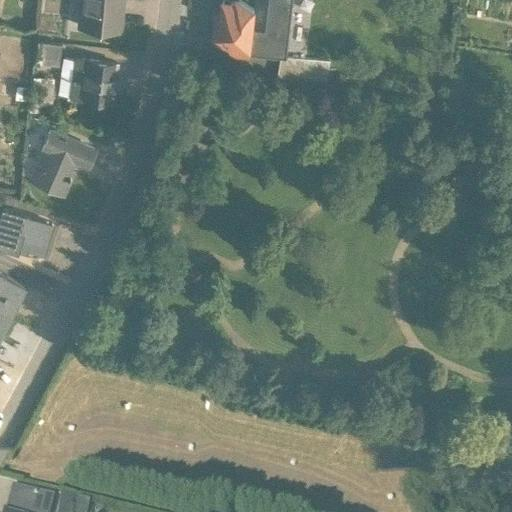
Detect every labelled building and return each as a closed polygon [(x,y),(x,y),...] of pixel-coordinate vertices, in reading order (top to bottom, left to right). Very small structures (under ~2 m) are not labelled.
[(77,0),(75,27),(120,32),(123,0),(77,0)] [(326,75),(327,69),(330,50),(287,45),(292,0),(268,0),(267,18),(254,17),(255,0),(232,0),(229,0),(222,0),(220,20),(216,20),(215,22),(213,37),(281,45),(278,66),(326,75)] [(59,44),(37,41),(34,64),(57,67),(59,44)] [(63,56),(63,58),(62,58),(57,94),(68,96),(68,98),(113,103),(117,62),(73,56),(73,57),(63,56)] [(29,112),(37,114),(38,106),(50,107),(52,79),(33,77),(29,112)] [(48,126),(26,180),(63,196),(74,171),(71,169),(74,162),(86,168),(95,147),(48,126)] [(0,206),(0,246),(16,251),(16,249),(25,251),(26,249),(43,253),(52,222),(0,206)] [(24,285),(0,272),(0,309),(9,314),(24,285)] [(0,309),(0,332),(9,314),(0,309)] [(48,511),(52,500),(19,490),(20,487),(12,485),(4,511),(48,511)] [(68,511),(71,496),(61,494),(57,511),(68,511)] [(85,511),(88,502),(77,500),(74,511),(85,511)]
